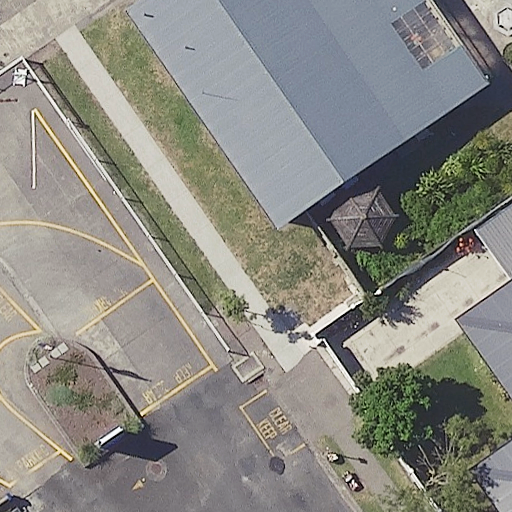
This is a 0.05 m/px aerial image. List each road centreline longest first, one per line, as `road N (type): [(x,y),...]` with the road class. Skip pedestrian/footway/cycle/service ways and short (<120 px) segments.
road 1 (residential): [(0,258),(53,253),(111,278),(144,328),(160,428)]
road 2 (residential): [(123,511),(22,461),(0,441)]
